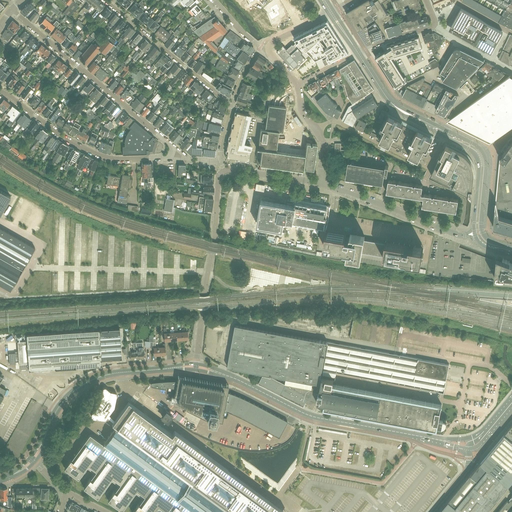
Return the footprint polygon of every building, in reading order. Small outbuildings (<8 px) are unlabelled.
[(93,0),(85,0),(88,3),(84,7),(86,9),(93,0)] [(94,8),(100,1),(98,0),(93,0),(86,9),(84,11),(84,12),(86,13),(92,6),(94,8)] [(132,0),(125,0),(122,4),(123,6),(125,8),(125,7),(126,8),(129,4),(130,5),(134,1),(132,0)] [(195,15),(201,9),(196,4),(199,2),(197,0),(195,0),(192,3),(189,6),(191,8),(190,9),(195,15)] [(269,0),(262,0),(264,1),(260,4),(264,10),(269,7),(270,9),(276,5),(273,0),(271,2),(269,0)] [(372,17),(378,14),(369,0),(367,0),(346,13),(358,30),(366,25),(374,20),(372,17)] [(389,15),(381,2),(384,0),(369,0),(378,14),(380,16),(380,18),(381,18),(389,15)] [(419,11),(418,8),(421,7),(418,0),(393,0),(392,1),(395,9),(400,8),(400,6),(404,4),(405,6),(408,5),(411,11),(415,10),(416,12),(419,11)] [(438,0),(433,3),(436,9),(441,7),(438,0)] [(494,0),(493,2),(493,3),(505,10),(506,10),(511,0),(494,0)] [(500,20),(498,22),(506,26),(511,28),(511,0),(506,10),(505,10),(502,16),(501,18),(500,20)] [(26,16),(28,12),(35,8),(30,1),(20,8),(20,11),(26,16)] [(67,8),(63,13),(68,18),(73,13),(79,6),(73,1),(69,6),(67,8)] [(100,1),(94,8),(97,10),(92,16),(94,18),(99,12),(105,5),(100,1)] [(133,14),(142,4),(140,2),(138,4),(136,2),(129,10),(129,11),(131,13),(131,12),(133,14)] [(173,7),(171,5),(170,3),(166,8),(171,12),(174,7),(173,7)] [(137,17),(137,18),(142,12),(140,10),(144,5),(142,4),(133,14),(135,16),(134,16),(136,18),(137,17)] [(271,12),(268,14),(272,20),(280,15),(278,11),(280,10),(277,5),(276,5),(270,9),(269,9),(271,12)] [(112,11),(106,6),(101,13),(104,16),(100,21),(102,23),(112,11)] [(37,13),(39,11),(36,8),(28,18),(33,22),(39,15),(37,13)] [(155,8),(152,11),(143,22),(144,24),(146,26),(147,26),(152,20),(150,18),(157,10),(155,8)] [(503,32),(461,8),(449,29),(491,53),(503,32)] [(143,22),(152,11),(151,9),(148,13),(146,11),(139,19),(139,20),(141,21),(143,22)] [(206,19),(211,16),(209,12),(206,15),(201,9),(195,15),(200,20),(204,17),(206,19)] [(161,18),(160,17),(164,13),(162,10),(157,15),(158,16),(154,21),(149,27),(150,27),(150,28),(152,30),(153,30),(154,30),(159,24),(157,23),(161,18)] [(180,20),(184,15),(180,12),(176,17),(180,20)] [(107,31),(111,27),(119,17),(114,13),(107,21),(110,23),(108,25),(105,29),(107,31)] [(389,21),(391,20),(389,14),(389,15),(381,18),(383,23),(389,21)] [(44,29),(50,22),(52,20),(47,16),(40,25),(42,27),(43,28),(44,28),(44,29)] [(222,34),(227,30),(217,19),(217,20),(214,17),(211,19),(201,26),(194,31),(196,33),(213,50),(215,53),(218,48),(211,41),(222,34)] [(418,19),(421,26),(421,27),(429,24),(427,17),(418,19)] [(421,26),(418,19),(418,18),(412,20),(412,19),(406,21),(406,20),(400,22),(403,30),(409,28),(409,29),(413,27),(414,29),(421,26)] [(126,23),(121,19),(115,25),(116,25),(112,29),(116,32),(119,28),(121,29),(126,23)] [(393,19),(391,20),(395,34),(402,32),(399,23),(395,24),(393,19)] [(328,20),(294,38),(297,42),(309,55),(314,60),(320,57),(321,59),(327,56),(329,63),(348,53),(328,20)] [(388,28),(387,28),(389,36),(395,34),(391,20),(389,21),(390,25),(388,26),(388,28)] [(8,40),(20,26),(20,25),(18,24),(17,24),(13,21),(12,21),(6,29),(2,35),(8,40)] [(49,33),(54,26),(56,28),(59,23),(56,21),(53,25),(50,22),(44,29),(45,29),(45,30),(46,31),(47,31),(49,33)] [(160,37),(165,30),(163,27),(166,23),(163,21),(159,25),(160,26),(155,33),(160,37)] [(366,25),(358,30),(367,44),(372,42),(372,43),(372,42),(371,40),(374,40),(374,41),(376,40),(376,41),(385,38),(385,37),(383,38),(383,36),(384,35),(375,23),(367,28),(366,25)] [(59,30),(61,27),(59,25),(57,28),(51,35),(53,36),(54,37),(54,38),(55,38),(56,39),(61,32),(59,30)] [(120,42),(132,28),(128,25),(122,32),(124,33),(118,40),(120,42)] [(68,35),(72,31),(68,28),(64,34),(61,32),(56,39),(57,40),(58,41),(60,42),(67,35),(68,35)] [(120,46),(125,40),(128,36),(129,38),(135,31),(132,28),(120,42),(118,44),(120,46)] [(165,30),(160,37),(164,41),(170,34),(173,31),(171,29),(168,32),(165,30)] [(175,43),(173,41),(176,38),(175,37),(179,31),(177,29),(172,35),(164,45),(170,49),(175,43)] [(24,41),(30,35),(29,34),(29,33),(28,32),(27,32),(24,30),(19,36),(17,34),(14,38),(21,44),(24,41)] [(432,31),(428,33),(432,47),(434,55),(444,39),(442,38),(442,37),(435,33),(433,33),(432,31)] [(69,39),(73,34),(71,32),(62,43),(66,47),(71,41),(69,39)] [(143,37),(138,33),(129,43),(132,46),(133,44),(135,46),(143,37)] [(423,34),(421,35),(424,44),(428,43),(429,48),(432,47),(428,33),(423,34)] [(75,44),(79,40),(82,37),(79,34),(76,38),(69,45),(70,46),(68,48),(70,50),(70,51),(71,52),(72,52),(78,46),(75,44)] [(511,52),(511,49),(511,34),(510,34),(503,49),(511,52)] [(79,58),(87,65),(100,50),(105,54),(113,45),(116,42),(108,35),(102,42),(97,37),(92,43),(79,58)] [(232,39),(230,37),(227,35),(225,37),(233,43),(235,41),(234,40),(232,39)] [(24,53),(35,40),(33,38),(33,37),(32,36),(31,36),(25,43),(28,45),(22,52),(24,53)] [(382,53),(375,57),(391,82),(393,81),(394,84),(393,85),(395,88),(396,87),(405,82),(405,81),(389,57),(422,47),(419,36),(415,38),(412,39),(408,40),(409,41),(405,42),(405,41),(401,42),(402,43),(398,44),(398,43),(395,44),(395,45),(392,46),(391,45),(387,46),(389,50),(385,52),(385,51),(384,52),(382,53)] [(134,59),(148,41),(144,38),(138,46),(140,47),(132,57),(134,59)] [(175,54),(188,39),(186,38),(180,44),(178,42),(171,50),(175,54)] [(186,45),(187,43),(190,40),(188,39),(175,54),(180,57),(188,47),(186,45)] [(34,50),(40,43),(39,43),(39,42),(38,41),(35,40),(24,53),(23,55),(25,56),(32,48),(34,50)] [(136,60),(141,54),(144,50),(145,52),(152,44),(148,41),(134,59),(136,60)] [(10,42),(5,48),(7,50),(10,53),(15,46),(14,45),(12,44),(10,42)] [(80,51),(83,46),(86,44),(84,42),(72,55),(77,59),(82,53),(80,51)] [(232,55),(234,53),(239,56),(245,61),(249,56),(243,51),(240,48),(240,49),(238,47),(237,48),(229,42),(224,49),(232,55)] [(244,50),(250,54),(254,49),(253,47),(247,43),(246,44),(244,42),(239,48),(240,48),(243,51),(244,50)] [(284,46),(277,52),(293,70),(309,55),(297,42),(294,45),(294,44),(293,45),(293,44),(287,49),(284,46)] [(186,62),(191,56),(195,52),(192,50),(194,48),(193,47),(195,45),(193,43),(190,47),(181,58),(186,62)] [(37,59),(46,48),(43,46),(43,45),(42,45),(41,44),(36,51),(34,53),(37,55),(35,57),(37,59)] [(145,63),(146,62),(157,49),(153,45),(147,53),(149,55),(146,58),(145,58),(142,61),(145,63)] [(484,60),(459,48),(458,47),(456,48),(455,48),(454,49),(441,72),(446,75),(443,80),(457,87),(484,60)] [(47,56),(50,52),(50,51),(49,50),(48,50),(46,48),(37,59),(34,62),(36,64),(40,58),(43,60),(45,58),(46,58),(47,57),(47,56)] [(148,63),(149,61),(151,63),(161,52),(157,49),(146,62),(148,63)] [(510,56),(511,57),(511,49),(511,52),(510,54),(503,50),(498,59),(510,66),(509,57),(510,56)] [(195,60),(199,55),(201,52),(199,50),(192,58),(187,64),(192,67),(197,61),(195,60)] [(50,64),(56,57),(54,56),(54,55),(53,53),(52,53),(46,59),(49,62),(48,63),(50,64)] [(223,54),(220,58),(230,65),(231,64),(240,70),(244,63),(229,53),(226,56),(223,54)] [(161,67),(163,65),(168,58),(164,54),(154,65),(157,67),(159,65),(161,67)] [(255,61),(262,66),(264,63),(267,65),(269,62),(266,60),(260,55),(259,56),(255,61)] [(96,63),(98,61),(101,58),(98,56),(94,61),(88,68),(93,73),(99,66),(96,63)] [(199,61),(193,69),(200,74),(199,74),(200,74),(206,66),(201,62),(205,58),(202,56),(199,61)] [(168,58),(163,65),(165,66),(161,71),(164,73),(173,62),(168,58)] [(228,74),(236,78),(239,71),(230,66),(230,65),(220,58),(217,64),(215,67),(221,71),(225,73),(225,72),(228,74)] [(54,73),(63,63),(61,61),(61,60),(60,59),(59,59),(58,59),(53,65),(53,66),(52,67),(54,69),(52,72),(54,73)] [(374,90),(363,73),(355,59),(348,64),(340,69),(348,97),(353,104),(370,92),(374,90)] [(434,60),(429,63),(433,69),(440,65),(438,61),(436,59),(434,60)] [(105,61),(94,74),(103,81),(108,74),(110,72),(108,70),(111,66),(105,61)] [(262,66),(255,61),(251,66),(259,70),(260,68),(265,71),(266,69),(262,66)] [(9,65),(4,62),(0,67),(0,76),(4,71),(9,65)] [(487,73),(495,66),(487,62),(480,69),(483,72),(485,70),(487,73)] [(62,73),(67,66),(67,65),(66,64),(65,64),(63,63),(54,73),(55,75),(58,72),(60,74),(61,73),(62,73)] [(22,67),(18,64),(13,70),(17,72),(22,67)] [(181,68),(175,64),(167,74),(169,76),(172,72),(175,75),(181,68)] [(123,78),(128,72),(130,70),(125,65),(123,68),(126,70),(121,76),(123,78)] [(494,76),(500,69),(495,66),(487,73),(486,74),(488,76),(488,78),(489,79),(492,75),(494,76)] [(246,75),(255,80),(257,77),(261,80),(264,75),(259,73),(259,72),(251,67),(246,75)] [(69,68),(59,79),(62,80),(66,76),(68,77),(73,71),(69,68)] [(0,76),(0,77),(4,81),(12,70),(10,69),(6,73),(4,71),(0,76)] [(144,75),(146,73),(140,69),(138,72),(136,74),(137,75),(141,79),(144,75)] [(187,74),(182,69),(177,76),(170,85),(173,87),(180,78),(182,80),(187,74)] [(499,79),(505,73),(500,69),(494,76),(492,75),(489,79),(482,84),(484,87),(492,82),(492,81),(494,82),(497,78),(499,79)] [(38,70),(34,74),(39,78),(43,74),(38,70)] [(136,74),(133,72),(130,70),(128,72),(132,76),(131,77),(133,79),(134,78),(137,75),(136,74)] [(342,89),(340,85),(340,84),(337,78),(341,77),(340,75),(341,75),(338,70),(332,73),(339,85),(340,90),(342,89)] [(76,71),(68,81),(72,85),(80,75),(76,71)] [(204,71),(201,75),(210,82),(213,76),(204,71)] [(18,78),(15,76),(16,75),(13,73),(11,76),(6,83),(9,85),(8,85),(10,87),(11,86),(12,87),(18,78)] [(339,85),(332,73),(326,76),(329,81),(330,81),(330,82),(334,80),(337,86),(338,90),(340,90),(339,85)] [(184,91),(186,88),(194,79),(188,75),(183,81),(185,83),(180,89),(184,91)] [(219,80),(220,81),(223,83),(232,87),(233,87),(232,87),(235,80),(235,79),(227,75),(224,80),(221,78),(219,80)] [(493,140),(509,128),(511,125),(511,76),(510,75),(474,101),(471,103),(469,106),(457,123),(467,128),(489,139),(492,141),(493,140)] [(86,80),(82,76),(74,85),(76,87),(79,84),(81,85),(86,80)] [(119,77),(118,78),(116,76),(108,85),(113,89),(121,79),(119,77)] [(475,76),(471,80),(474,84),(479,80),(475,76)] [(324,77),(319,80),(321,85),(322,85),(323,86),(326,84),(329,89),(330,92),(333,91),(327,80),(326,80),(324,77)] [(413,101),(423,82),(425,78),(425,79),(422,79),(408,85),(409,86),(408,86),(407,88),(406,88),(402,96),(413,101)] [(19,92),(19,93),(27,84),(21,79),(19,82),(14,89),(17,91),(16,91),(18,93),(19,92)] [(37,90),(40,86),(41,85),(43,82),(41,80),(41,79),(34,88),(35,88),(37,90)] [(126,86),(123,84),(125,81),(123,79),(113,90),(119,94),(126,86)] [(150,80),(147,84),(152,88),(153,88),(156,84),(150,80)] [(190,95),(199,84),(195,80),(190,87),(192,89),(187,95),(189,97),(190,95)] [(223,84),(223,83),(220,81),(215,87),(220,91),(228,96),(230,95),(232,88),(223,84)] [(308,87),(310,90),(312,89),(313,92),(317,90),(318,92),(321,89),(320,89),(320,88),(319,88),(316,81),(313,83),(313,82),(310,83),(310,84),(310,85),(308,87)] [(94,87),(89,82),(86,86),(85,85),(80,92),(83,94),(84,93),(87,95),(94,87)] [(423,106),(433,87),(423,82),(413,101),(423,106)] [(248,93),(250,88),(253,89),(254,87),(251,86),(243,83),(240,90),(248,93)] [(447,89),(446,89),(435,83),(433,87),(423,106),(435,112),(447,89)] [(199,84),(190,95),(192,96),(195,92),(198,94),(203,87),(199,84)] [(27,89),(22,95),(24,97),(24,98),(25,99),(26,99),(27,99),(32,93),(29,91),(32,88),(28,85),(26,88),(27,89)] [(35,95),(29,102),(31,104),(32,104),(32,105),(33,106),(34,106),(35,107),(40,100),(36,98),(37,96),(36,95),(42,88),(40,86),(37,90),(34,94),(35,95)] [(126,89),(120,96),(124,99),(134,88),(132,86),(130,89),(129,89),(127,87),(126,89)] [(60,88),(57,93),(62,97),(67,91),(62,87),(60,88)] [(88,103),(99,90),(95,87),(88,96),(90,97),(86,102),(88,103)] [(134,88),(124,99),(129,103),(134,96),(132,94),(134,92),(136,89),(137,88),(135,87),(134,88)] [(207,94),(209,92),(205,89),(200,94),(203,97),(201,100),(202,101),(205,98),(205,99),(208,95),(207,94)] [(447,89),(435,112),(447,118),(459,95),(447,89)] [(91,107),(95,102),(102,94),(99,90),(88,103),(91,107)] [(252,94),(248,93),(240,90),(238,96),(250,100),(252,94)] [(284,96),(283,94),(281,91),(275,95),(279,100),(285,97),(284,96)] [(78,94),(76,92),(69,100),(72,103),(77,97),(76,96),(78,94)] [(202,101),(205,103),(207,100),(210,103),(215,97),(209,92),(207,94),(208,95),(205,99),(205,98),(202,101)] [(375,107),(378,105),(378,104),(373,97),(373,96),(370,92),(353,104),(349,106),(342,120),(344,121),(353,126),(357,117),(358,118),(358,117),(361,115),(361,116),(362,116),(361,115),(364,113),(364,114),(365,113),(368,111),(371,109),(372,109),(371,109),(374,107),(375,107)] [(162,97),(157,93),(152,100),(154,102),(156,101),(157,102),(162,97)] [(341,111),(342,110),(341,110),(336,107),(337,105),(334,103),(326,93),(317,101),(326,112),(328,113),(332,115),(338,118),(341,111)] [(134,108),(144,96),(142,94),(138,99),(136,97),(130,104),(134,108)] [(44,104),(44,103),(45,101),(44,100),(47,97),(45,95),(41,100),(42,101),(36,108),(38,109),(38,110),(39,111),(39,112),(40,112),(41,112),(46,106),(44,104)] [(109,99),(104,95),(99,101),(99,102),(95,106),(98,108),(102,104),(104,106),(109,99)] [(143,103),(147,98),(144,96),(134,108),(139,111),(145,105),(143,103)] [(238,97),(236,103),(246,106),(246,104),(250,105),(252,101),(247,100),(238,97)] [(0,108),(0,109),(3,111),(10,103),(9,103),(9,102),(8,101),(7,101),(4,99),(0,104),(0,108)] [(47,117),(52,111),(49,108),(50,107),(50,106),(55,101),(52,99),(46,106),(47,107),(42,113),(44,114),(44,116),(46,117),(47,117)] [(192,104),(197,107),(200,103),(196,99),(192,104)] [(108,113),(110,111),(115,104),(110,100),(105,106),(105,107),(101,111),(104,113),(105,112),(108,113)] [(225,106),(219,100),(218,100),(214,105),(212,103),(211,104),(209,105),(208,108),(216,111),(224,114),(226,108),(225,106)] [(147,107),(151,103),(149,101),(140,112),(145,116),(150,110),(147,107)] [(155,114),(162,106),(158,103),(146,117),(151,122),(157,115),(155,114)] [(9,118),(16,108),(12,105),(11,104),(1,117),(4,119),(6,116),(9,118)] [(193,112),(197,107),(192,104),(189,108),(187,110),(193,112)] [(317,144),(315,144),(307,142),(306,150),(277,146),(279,132),(283,132),(284,128),(286,115),(287,108),(270,105),(268,105),(265,128),(265,129),(261,129),(258,144),(259,144),(259,147),(257,146),(256,148),(257,148),(256,157),(257,157),(257,161),(260,162),(259,163),(303,170),(303,168),(313,169),(314,167),(317,144)] [(122,110),(117,106),(111,112),(108,116),(111,118),(114,115),(116,117),(122,110)] [(56,114),(57,112),(58,112),(60,109),(57,107),(49,118),(51,120),(54,122),(59,115),(56,114)] [(179,109),(175,107),(170,114),(173,116),(179,109)] [(11,125),(21,112),(20,111),(16,108),(9,118),(11,120),(9,123),(11,125)] [(246,114),(250,115),(262,118),(263,115),(244,108),(243,114),(246,115),(246,114)] [(91,110),(87,114),(94,119),(96,116),(93,113),(94,113),(91,110)] [(381,118),(384,120),(388,112),(382,110),(377,121),(379,122),(381,118)] [(206,117),(222,123),(224,117),(208,111),(206,117)] [(124,123),(130,117),(124,112),(116,122),(118,124),(121,120),(124,123)] [(162,118),(165,114),(162,112),(153,123),(158,127),(164,120),(162,118)] [(246,115),(243,114),(235,112),(228,140),(226,150),(228,150),(227,156),(228,157),(238,159),(238,160),(249,161),(250,150),(251,146),(245,144),(243,141),(250,115),(246,114),(246,115)] [(18,128),(27,116),(23,113),(16,121),(19,122),(13,129),(16,131),(18,128)] [(188,117),(186,115),(179,123),(181,125),(188,117)] [(17,134),(23,126),(25,128),(31,120),(27,116),(18,128),(16,131),(15,132),(17,134)] [(60,126),(60,127),(65,121),(59,116),(57,119),(58,120),(56,123),(57,124),(58,125),(58,126),(59,126),(60,126)] [(129,128),(130,129),(129,129),(129,131),(128,132),(127,133),(127,134),(126,134),(126,136),(126,137),(125,138),(125,139),(125,140),(124,141),(124,142),(124,143),(124,144),(124,146),(122,146),(123,154),(154,153),(158,141),(130,117),(124,125),(125,126),(128,129),(129,128)] [(432,139),(387,117),(377,138),(421,160),(423,157),(432,139)] [(159,128),(163,132),(166,128),(170,124),(172,122),(168,118),(159,128)] [(363,131),(367,123),(368,120),(365,119),(364,122),(359,119),(355,127),(363,131)] [(39,125),(33,121),(24,132),(27,134),(29,132),(32,134),(34,132),(39,125)] [(68,132),(72,125),(73,123),(69,121),(68,122),(67,121),(63,128),(65,129),(68,132)] [(212,123),(209,122),(204,121),(204,123),(195,121),(190,128),(202,130),(202,129),(206,130),(207,130),(210,131),(211,130),(220,132),(221,125),(212,123)] [(74,135),(75,136),(81,125),(75,122),(69,132),(71,133),(72,134),(72,135),(73,135),(74,135)] [(81,139),(87,127),(88,124),(86,123),(82,130),(80,129),(76,136),(81,139)] [(167,135),(174,128),(170,124),(166,128),(163,132),(167,135)] [(173,140),(184,128),(182,126),(177,132),(177,133),(174,130),(169,137),(173,140)] [(35,144),(45,131),(44,130),(41,127),(34,135),(37,137),(33,142),(35,144)] [(87,133),(89,128),(87,127),(81,139),(85,141),(89,134),(87,133)] [(181,135),(185,129),(184,128),(173,140),(177,144),(183,137),(180,135),(181,135)] [(188,142),(192,138),(193,136),(194,138),(197,130),(190,129),(185,135),(187,137),(180,146),(185,150),(186,149),(187,150),(192,145),(188,142)] [(200,140),(201,138),(218,141),(219,134),(211,132),(210,136),(201,134),(202,130),(197,130),(195,139),(200,140)] [(43,142),(50,134),(46,132),(47,132),(45,131),(35,144),(37,145),(41,140),(43,142)] [(93,145),(98,135),(92,132),(90,135),(91,135),(89,138),(90,138),(88,142),(90,143),(90,144),(93,145)] [(47,151),(55,138),(54,137),(50,135),(45,143),(47,145),(44,149),(47,151)] [(1,144),(4,146),(7,143),(8,140),(3,136),(2,138),(0,140),(0,141),(2,143),(1,144)] [(100,141),(101,137),(99,137),(98,140),(95,148),(99,149),(98,150),(102,151),(105,143),(101,141),(101,142),(100,141)] [(52,148),(54,149),(60,141),(56,138),(55,138),(47,151),(42,158),(44,160),(52,148)] [(112,145),(114,141),(110,140),(109,144),(105,143),(102,151),(106,152),(106,151),(110,153),(112,145)] [(203,147),(217,149),(218,142),(204,140),(203,147)] [(55,150),(58,152),(52,162),(54,163),(55,162),(56,160),(58,157),(65,144),(61,141),(55,150)] [(511,141),(503,154),(501,157),(501,158),(500,158),(500,159),(500,160),(499,161),(500,161),(502,166),(499,166),(498,177),(499,176),(502,191),(497,192),(493,227),(511,232),(511,141)] [(348,157),(348,155),(349,155),(349,154),(349,153),(348,153),(348,151),(348,150),(341,150),(341,143),(335,143),(335,158),(348,158),(348,157)] [(65,144),(58,157),(56,160),(55,162),(58,163),(63,154),(65,156),(70,147),(65,144)] [(65,169),(76,150),(75,149),(71,147),(66,156),(69,158),(67,161),(66,160),(64,164),(65,165),(63,168),(65,169)] [(192,147),(191,155),(212,157),(213,157),(213,156),(215,156),(215,154),(216,154),(217,150),(204,149),(192,147)] [(444,150),(431,175),(472,195),(473,183),(471,183),(472,176),(472,173),(472,170),(471,167),(470,165),(471,165),(471,164),(471,163),(472,163),(472,162),(471,162),(471,161),(470,161),(469,161),(468,161),(467,159),(465,157),(463,155),(460,154),(447,147),(445,151),(444,150)] [(76,162),(81,152),(77,151),(77,150),(76,150),(65,169),(68,171),(73,160),(76,162)] [(77,173),(87,155),(85,155),(82,153),(77,162),(79,163),(75,172),(77,173)] [(87,167),(92,158),(88,156),(87,155),(77,173),(80,175),(84,166),(87,167)] [(94,170),(98,160),(92,158),(89,168),(92,169),(89,176),(92,177),(94,170)] [(355,164),(348,163),(346,178),(346,176),(383,182),(383,184),(385,174),(387,174),(389,166),(386,165),(385,169),(355,164)] [(185,164),(178,164),(178,176),(180,176),(180,172),(186,172),(186,169),(185,169),(185,164)] [(131,188),(132,179),(130,179),(130,175),(122,174),(122,177),(108,175),(107,184),(120,186),(119,194),(118,202),(125,203),(127,195),(128,188),(131,188)] [(201,174),(200,183),(203,183),(212,184),(212,180),(212,175),(204,174),(204,175),(201,174)] [(404,195),(406,183),(388,180),(386,192),(404,195)] [(406,183),(404,195),(421,198),(423,186),(406,183)] [(204,196),(204,193),(206,193),(206,194),(213,194),(214,187),(203,187),(203,190),(192,188),(191,194),(200,195),(204,196)] [(13,197),(0,189),(0,216),(1,217),(13,197)] [(439,209),(441,197),(424,194),(423,198),(422,206),(439,209)] [(205,198),(205,197),(199,197),(199,203),(204,204),(212,205),(213,199),(205,198)] [(458,199),(453,199),(441,197),(439,209),(456,211),(458,199)] [(172,211),(174,199),(166,198),(164,210),(172,211)] [(308,224),(321,226),(324,227),(325,220),(326,219),(327,219),(327,216),(326,216),(328,208),(327,208),(296,202),(295,206),(262,200),(260,213),(258,223),(257,225),(283,229),(283,228),(284,219),(287,220),(287,216),(293,217),(293,221),(308,224)] [(0,284),(10,290),(15,283),(23,269),(35,247),(0,227),(0,284)] [(385,241),(385,243),(364,239),(365,236),(350,233),(350,237),(346,236),(346,234),(331,231),(326,231),(326,232),(324,243),(324,246),(344,249),(344,248),(348,249),(348,250),(347,253),(347,255),(361,258),(362,255),(362,252),(403,259),(403,258),(407,259),(407,260),(421,262),(424,247),(409,244),(409,247),(405,246),(405,244),(385,241)] [(496,259),(495,278),(511,279),(511,261),(510,261),(503,258),(502,261),(496,259)] [(444,392),(449,364),(419,359),(395,354),(328,342),(328,341),(328,342),(235,324),(228,363),(227,367),(264,374),(264,377),(262,376),(259,384),(304,407),(306,401),(307,402),(308,402),(309,402),(310,402),(311,402),(315,401),(316,401),(317,401),(318,401),(317,402),(325,404),(324,408),(325,408),(409,424),(437,429),(437,427),(442,428),(443,428),(444,427),(446,426),(446,425),(447,424),(447,423),(446,422),(446,421),(445,421),(444,420),(443,420),(439,419),(441,405),(442,405),(333,384),(334,380),(335,380),(337,372),(444,392)] [(102,358),(122,357),(120,328),(101,329),(101,328),(99,328),(99,327),(29,331),(29,332),(26,332),(26,334),(15,335),(15,341),(18,341),(18,344),(18,351),(15,351),(15,353),(9,353),(10,364),(19,364),(19,368),(21,368),(22,368),(22,370),(55,368),(76,367),(76,366),(77,368),(81,367),(82,366),(102,364),(102,358)] [(136,347),(137,358),(144,358),(144,357),(145,357),(145,354),(144,354),(144,350),(143,350),(143,346),(136,347)] [(173,402),(174,403),(174,405),(181,407),(181,406),(188,409),(187,409),(192,411),(207,419),(210,419),(215,420),(219,420),(221,420),(222,419),(222,418),(223,418),(224,411),(224,410),(229,412),(231,413),(233,414),(237,416),(242,418),(245,419),(279,437),(287,421),(254,403),(249,401),(245,399),(240,397),(239,396),(235,395),(230,393),(227,392),(229,385),(221,384),(200,380),(186,377),(178,376),(177,381),(174,381),(166,381),(159,382),(152,383),(151,383),(151,384),(151,385),(152,385),(152,386),(166,388),(166,387),(176,388),(173,402)] [(100,404),(92,413),(91,415),(91,416),(92,417),(94,418),(104,419),(105,419),(106,418),(108,416),(110,418),(114,421),(115,419),(112,416),(109,414),(114,407),(117,395),(116,393),(115,392),(110,391),(106,388),(105,387),(104,388),(103,388),(103,389),(100,404)] [(286,511),(234,473),(174,429),(172,433),(128,401),(112,423),(114,424),(116,426),(115,427),(115,426),(114,427),(115,427),(105,441),(104,441),(103,442),(104,442),(104,443),(103,443),(90,433),(71,459),(71,458),(68,462),(69,462),(64,468),(78,478),(86,467),(94,473),(90,478),(88,481),(84,487),(97,498),(110,480),(118,486),(115,491),(114,490),(112,494),(108,500),(122,510),(135,493),(143,498),(139,503),(138,503),(136,506),(137,506),(132,511),(153,511),(156,509),(161,511),(286,511)] [(162,416),(169,421),(173,416),(166,410),(165,412),(162,416)] [(486,511),(508,485),(511,481),(511,424),(504,434),(439,511),(486,511)] [(7,488),(0,488),(0,499),(1,500),(8,500),(8,506),(12,507),(12,496),(7,496),(7,488)] [(22,496),(24,496),(24,488),(12,488),(12,493),(16,493),(16,498),(22,498),(22,496)] [(33,496),(33,492),(33,488),(24,488),(24,496),(27,496),(27,498),(32,498),(32,496),(33,496)] [(497,511),(511,511),(511,495),(511,496),(511,497),(509,502),(507,500),(497,511)] [(87,511),(88,511),(82,507),(79,511),(77,511),(75,511),(78,505),(72,502),(70,502),(67,509),(72,511),(71,511),(87,511)]
